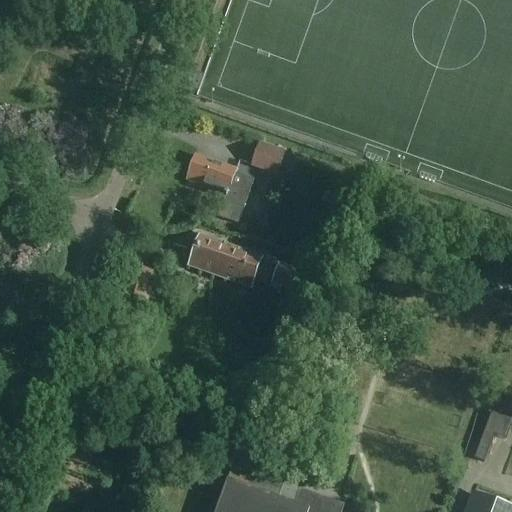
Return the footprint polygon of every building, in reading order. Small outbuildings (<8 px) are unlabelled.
[(278,178),(287,155),(259,145),(250,168),(278,178)] [(293,175),(299,159),(287,155),(286,156),(281,171),(293,175)] [(244,211),(250,196),(254,183),(235,176),(236,174),(196,159),(195,165),(191,167),(189,174),(190,177),(188,182),(212,191),(215,196),(227,200),(225,204),(244,211)] [(211,243),(200,239),(201,236),(200,236),(188,271),(189,271),(190,269),(201,273),(199,277),(238,290),(239,286),(252,291),(251,293),(252,293),(256,282),(266,286),(270,275),(260,271),(264,259),(263,258),(262,261),(250,256),(251,252),(213,239),(211,243)] [(147,314),(157,273),(128,266),(119,307),(147,314)] [(309,300),(317,280),(279,267),(272,286),(309,300)] [(229,407),(232,401),(216,394),(214,401),(229,407)] [(490,418),(474,463),(483,466),(492,440),(497,428),(499,421),(490,418)] [(89,470),(94,453),(74,446),(68,464),(89,470)] [(152,469),(156,457),(133,448),(129,460),(152,469)] [(341,511),(344,507),(233,467),(216,511),(341,511)] [(511,511),(474,498),(468,511),(511,511)]
